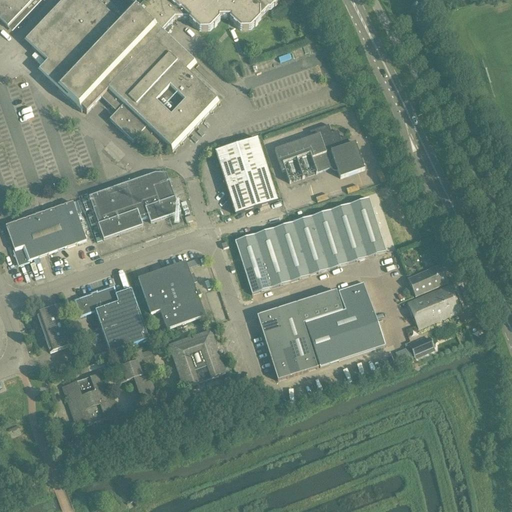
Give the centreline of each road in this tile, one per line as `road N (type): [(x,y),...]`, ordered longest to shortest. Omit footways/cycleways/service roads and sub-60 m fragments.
road 1 (residential): [(263,397),(208,235),(5,304)]
road 2 (secondary): [(511,333),(350,0)]
road 3 (unclassified): [(511,231),(372,0)]
